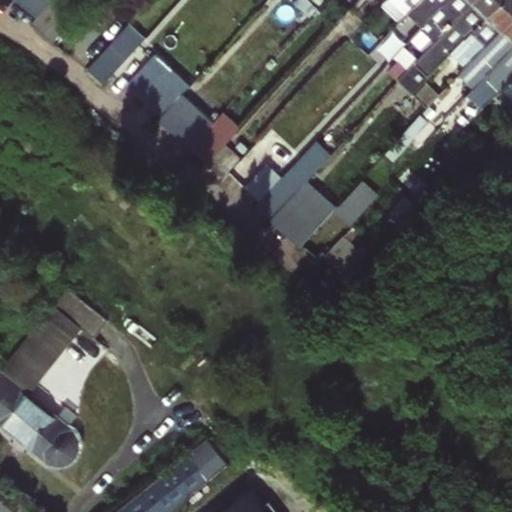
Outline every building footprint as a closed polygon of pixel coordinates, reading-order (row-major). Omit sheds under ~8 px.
[(14,0),(35,19),(50,3),(52,0),(14,0)] [(345,11),(333,0),(324,0),(317,8),(334,23),(345,11)] [(412,93),(446,58),(502,0),(474,0),(436,40),(398,80),(412,93)] [(474,0),(447,0),(443,4),(449,10),(427,32),(436,40),(474,0)] [(511,0),(502,0),(446,58),(449,61),(451,59),(458,66),(463,60),(467,64),(511,18),(511,0)] [(54,7),(50,3),(35,19),(31,24),(41,33),(60,12),(54,7)] [(334,23),(351,38),(365,24),(348,8),(345,11),(334,23)] [(69,20),(60,12),(41,33),(49,41),(69,20)] [(474,86),(511,47),(511,18),(467,64),(460,71),(460,72),(474,86)] [(119,57),(108,47),(88,69),(99,79),(119,57)] [(511,77),(511,47),(474,86),(466,95),(481,110),(492,98),(493,97),(511,77)] [(511,77),(493,97),(492,98),(508,114),(511,109),(511,77)] [(154,84),(134,106),(148,119),(168,96),(154,84)] [(156,119),(189,148),(213,122),(179,92),(156,119)] [(194,149),(208,162),(222,146),(208,133),(194,149)] [(213,165),(224,176),(240,159),(229,148),(213,165)] [(270,194),(282,205),(320,164),(308,152),(270,194)] [(303,248),(315,259),(354,217),(341,206),(303,248)] [(364,254),(342,234),(322,257),(344,277),(364,254)] [(5,425),(47,459),(51,461),(56,463),(62,463),(67,462),(71,459),(74,456),(77,451),(78,446),(78,441),(76,434),(72,429),(68,427),(29,394),(82,329),(94,338),(108,321),(69,289),(0,372),(0,423),(4,427),(5,425)] [(168,511),(227,465),(204,438),(112,511),(168,511)] [(281,511),(255,482),(219,511),(281,511)]
